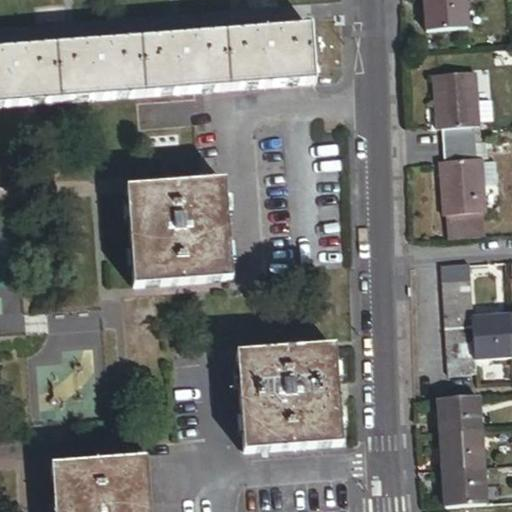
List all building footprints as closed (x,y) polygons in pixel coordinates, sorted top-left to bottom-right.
[(466,33),(463,0),(424,0),(427,36),(466,33)] [(0,109),(314,87),(310,33),(0,55),(0,109)] [(443,149),(472,147),(471,132),(478,131),(478,126),(474,78),(433,81),(437,133),(442,133),(443,149)] [(491,104),(476,105),(478,126),(492,125),(491,104)] [(488,166),(486,146),(479,147),(472,147),(474,164),(481,164),(483,190),(497,189),(496,165),(488,166)] [(474,164),(472,147),(443,149),(445,166),(440,167),(444,220),(485,217),(483,190),(481,164),(474,164)] [(228,284),(221,186),(126,194),(134,291),(228,284)] [(470,284),(469,270),(441,272),(442,286),(470,284)] [(470,284),(442,286),(443,302),(471,300),(470,284)] [(471,300),(443,302),(444,317),(472,315),(471,300)] [(472,315),(444,317),(445,332),(473,330),(473,323),(472,315)] [(511,360),(508,320),(473,323),(473,330),(475,347),(476,362),(511,360)] [(473,330),(445,332),(446,349),(475,347),(473,330)] [(475,347),(446,349),(448,364),(476,362),(475,347)] [(339,449),(332,353),(237,360),(245,456),(339,449)] [(476,362),(448,364),(449,379),(477,377),(476,362)] [(481,437),(478,401),(438,404),(441,440),(481,437)] [(481,437),(441,440),(443,476),(484,473),(481,437)] [(146,511),(143,465),(52,473),(55,511),(146,511)] [(443,476),(446,511),(449,511),(486,509),(484,473),(443,476)]
